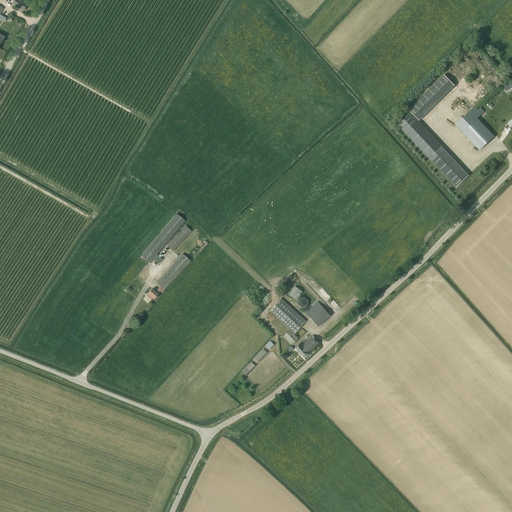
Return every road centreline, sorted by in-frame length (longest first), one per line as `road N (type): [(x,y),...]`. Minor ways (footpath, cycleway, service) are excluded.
road 1 (tertiary): [(210,436),(278,391),(511,170)]
road 2 (unclassified): [(210,436),(0,351)]
